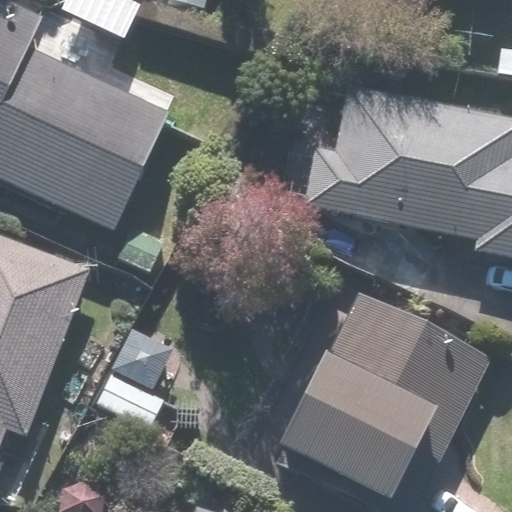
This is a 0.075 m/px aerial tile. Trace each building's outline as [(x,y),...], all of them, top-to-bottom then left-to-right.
[(120,50),(142,1),(140,0),(63,0),(54,21),(120,50)] [(210,0),(165,0),(165,6),(206,16),(210,0)] [(25,55),(40,24),(0,4),(0,189),(109,241),(166,122),(25,55)] [(511,56),(495,55),(493,85),(511,86),(511,56)] [(511,120),(342,92),(330,165),(311,162),(302,218),(461,244),(458,263),(511,271),(511,120)] [(0,442),(28,452),(92,273),(0,239),(0,442)] [(455,277),(399,248),(382,281),(438,310),(455,277)] [(493,369),(381,310),(347,373),(323,360),(312,381),(295,371),(267,424),(286,434),(274,457),(309,476),(301,491),(330,506),(338,492),(375,511),(383,511),(430,425),(456,439),(493,369)] [(168,405),(113,377),(95,411),(150,439),(168,405)] [(113,511),(122,501),(85,471),(52,511),(113,511)]
